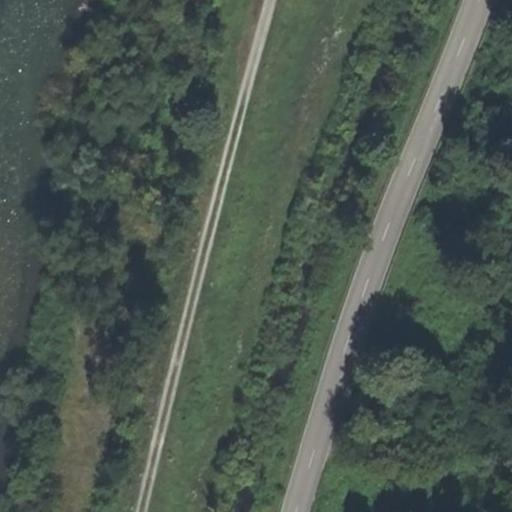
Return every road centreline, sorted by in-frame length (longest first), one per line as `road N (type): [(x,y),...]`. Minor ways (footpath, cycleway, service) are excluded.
road 1 (tertiary): [(297,511),(377,250),(478,0)]
road 2 (track): [(271,0),(137,511)]
